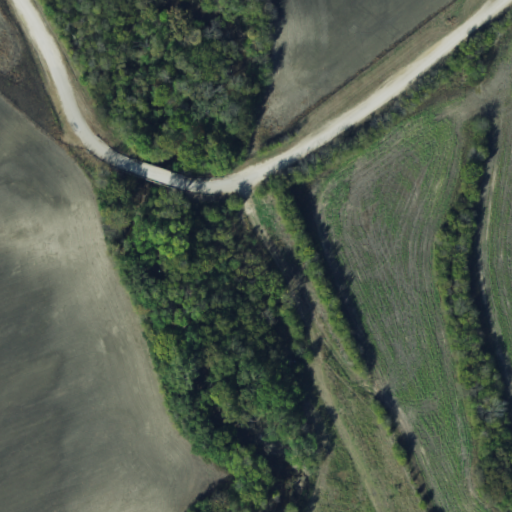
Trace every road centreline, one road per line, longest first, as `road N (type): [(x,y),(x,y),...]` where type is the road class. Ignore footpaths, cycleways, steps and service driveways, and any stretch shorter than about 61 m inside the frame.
road 1 (residential): [(174,180),(242,183),(342,124),(492,0)]
road 2 (residential): [(17,0),(78,123),(102,153),(134,166)]
